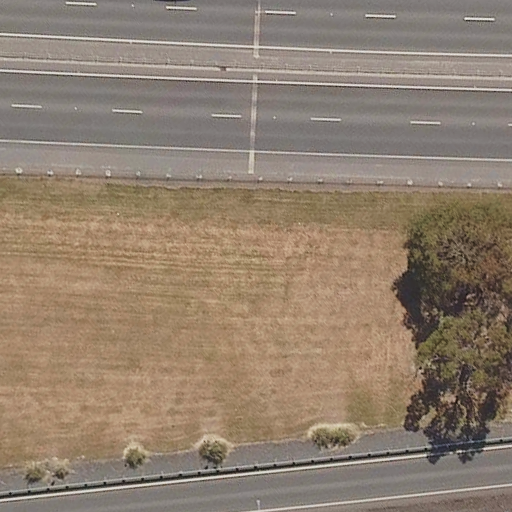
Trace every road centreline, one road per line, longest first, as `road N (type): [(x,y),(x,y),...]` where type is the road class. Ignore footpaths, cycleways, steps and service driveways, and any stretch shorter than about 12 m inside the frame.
road 1 (motorway): [(511,125),(0,104)]
road 2 (motorway): [(18,0),(511,19)]
road 3 (motorway): [(511,466),(88,511)]
